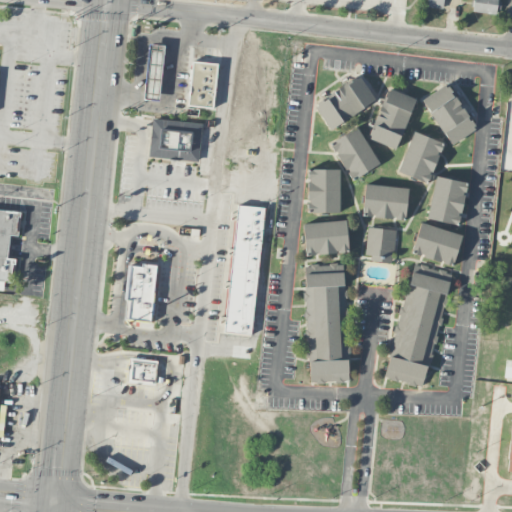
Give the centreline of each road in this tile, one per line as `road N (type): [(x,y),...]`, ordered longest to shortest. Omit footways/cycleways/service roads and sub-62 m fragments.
road 1 (secondary): [(105,0),(52,499)]
road 2 (residential): [(511,48),(59,0)]
road 3 (tertiary): [(0,493),(203,511)]
